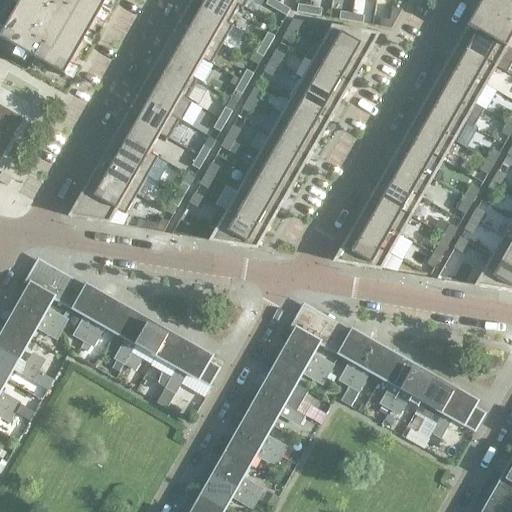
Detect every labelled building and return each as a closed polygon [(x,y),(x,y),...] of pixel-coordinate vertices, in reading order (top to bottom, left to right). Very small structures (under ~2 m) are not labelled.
[(65,77),(109,0),(23,0),(0,40),(30,57),(31,58),(36,61),(65,77)] [(235,3),(229,0),(192,0),(191,3),(224,22),(225,21),(234,4),(235,3)] [(229,0),(235,3),(234,4),(243,9),(247,0),(229,0)] [(276,11),(280,4),(273,0),(267,0),(265,5),(276,11)] [(511,0),(483,0),(469,26),(508,47),(511,39),(511,0)] [(224,22),(191,3),(180,22),(222,45),(233,26),(225,21),(224,22)] [(290,10),(280,4),(276,11),(286,17),(290,10)] [(308,15),(310,7),(298,5),(296,13),(308,15)] [(321,9),(310,7),(308,15),(320,17),(321,9)] [(395,22),(402,10),(392,8),(389,21),(395,22)] [(351,22),(352,14),(340,12),(339,20),(351,22)] [(364,16),(352,14),(351,22),(363,24),(364,16)] [(391,29),(395,22),(389,21),(381,19),(379,27),(391,29)] [(289,29),(296,33),(302,22),(294,20),(289,29)] [(222,45),(180,22),(170,41),(203,59),(202,60),(211,65),(222,45)] [(469,26),(458,45),(496,67),(508,47),(469,26)] [(362,65),(379,35),(333,27),(324,43),(362,65)] [(296,33),(289,29),(283,40),(290,44),(296,33)] [(269,47),(275,37),(268,33),(262,43),(269,47)] [(203,59),(170,41),(159,59),(192,78),(193,77),(202,60),(203,59)] [(263,58),(269,47),(262,43),(256,54),(263,58)] [(351,84),(362,65),(324,43),(313,62),(351,84)] [(458,45),(448,64),(486,86),(496,67),(458,45)] [(270,62),(277,66),(283,56),(276,52),(270,62)] [(192,78),(159,59),(148,78),(182,97),(181,98),(185,100),(197,80),(193,77),(192,78)] [(270,62),(264,72),(271,77),(277,66),(270,62)] [(340,102),(351,84),(313,62),(302,80),(340,102)] [(448,64),(437,83),(475,104),(486,86),(448,64)] [(208,77),(228,82),(231,71),(210,67),(208,77)] [(247,85),(253,74),(246,70),(240,81),(247,85)] [(182,97),(148,78),(138,97),(171,116),(171,115),(181,98),(182,97)] [(330,121),(340,102),(302,80),(292,99),(330,121)] [(242,95),(247,85),(240,81),(235,91),(242,95)] [(437,83),(426,102),(464,123),(475,104),(437,83)] [(256,104),(262,93),(255,89),(249,99),(256,104)] [(180,120),(171,115),(171,116),(138,97),(127,116),(160,134),(160,135),(168,140),(180,120)] [(249,99),(243,110),(250,114),(256,104),(249,99)] [(319,140),(330,121),(292,99),(281,118),(319,140)] [(426,102),(415,120),(454,142),(464,123),(426,102)] [(226,122),(232,112),(225,108),(219,118),(226,122)] [(160,134),(127,116),(116,134),(149,153),(150,153),(160,135),(160,134)] [(220,133),(226,122),(219,118),(213,129),(220,133)] [(308,159),(319,140),(281,118),(270,137),(308,159)] [(415,120),(405,139),(443,161),(454,142),(415,120)] [(511,125),(507,123),(501,133),(509,138),(511,131),(511,125)] [(227,137),(234,141),(241,131),(233,126),(227,137)] [(158,157),(150,153),(149,153),(116,134),(106,153),(147,177),(158,157)] [(227,137),(221,148),(228,152),(234,141),(227,137)] [(298,177),(308,159),(270,137),(259,156),(298,177)] [(405,139),(394,158),(432,180),(443,161),(405,139)] [(205,160),(211,149),(204,145),(198,156),(205,160)] [(486,160),(493,164),(499,154),(492,150),(486,160)] [(147,177),(106,153),(95,172),(136,196),(147,177)] [(199,170),(205,160),(198,156),(192,166),(199,170)] [(259,156),(249,174),(287,196),(298,177),(259,156)] [(394,158),(383,177),(422,198),(432,180),(394,158)] [(493,164),(486,160),(480,171),(487,175),(493,164)] [(206,175),(213,179),(219,168),(212,164),(206,175)] [(136,196),(95,172),(84,191),(117,210),(125,215),(136,196)] [(499,186),(505,176),(498,172),(492,182),(499,186)] [(249,174),(238,193),(276,215),(287,196),(249,174)] [(206,175),(200,185),(207,189),(213,179),(206,175)] [(383,177),(373,195),(411,217),(422,198),(383,177)] [(492,182),(486,193),(493,197),(499,186),(492,182)] [(183,197),(189,187),(182,183),(176,193),(183,197)] [(472,202),(478,192),(471,187),(465,198),(472,202)] [(109,224),(117,210),(84,191),(69,217),(109,224)] [(177,208),(183,197),(176,193),(170,204),(177,208)] [(189,204),(196,208),(203,197),(195,193),(189,204)] [(238,193),(227,212),(265,234),(276,215),(238,193)] [(373,195),(362,214),(400,236),(411,217),(373,195)] [(465,198),(459,208),(466,213),(472,202),(465,198)] [(227,212),(219,207),(208,226),(217,231),(211,241),(257,249),(265,234),(227,212)] [(478,224),(484,213),(477,209),(471,220),(478,224)] [(362,214),(351,233),(390,255),(400,236),(362,214)] [(163,233),(169,223),(162,219),(158,226),(155,232),(163,233)] [(155,232),(158,226),(147,220),(142,229),(155,232)] [(478,224),(471,220),(465,230),(472,234),(478,224)] [(511,243),(511,223),(503,238),(511,243)] [(443,235),(451,240),(457,229),(449,225),(443,235)] [(351,233),(335,262),(381,270),(390,255),(351,233)] [(451,240),(443,235),(437,246),(445,250),(451,240)] [(460,238),(454,249),(461,253),(468,242),(460,238)] [(511,267),(511,243),(503,238),(493,257),(511,267)] [(440,258),(433,254),(427,265),(434,269),(440,258)] [(511,267),(493,257),(476,286),(511,292),(511,267)] [(58,302),(69,282),(70,282),(71,280),(60,274),(60,272),(46,264),(42,271),(35,268),(34,267),(25,283),(29,285),(30,284),(56,298),(55,300),(58,302)] [(80,288),(70,282),(69,282),(58,302),(69,308),(80,288)] [(49,309),(55,300),(56,298),(30,284),(29,285),(18,305),(43,319),(49,322),(62,330),(67,322),(56,314),(49,309)] [(95,322),(108,297),(86,285),(73,309),(85,316),(80,324),(75,337),(83,341),(95,322)] [(115,333),(129,309),(108,297),(95,322),(83,341),(91,346),(100,336),(105,327),(115,333)] [(62,330),(49,322),(43,319),(18,305),(6,325),(32,340),(38,329),(45,334),(57,338),(62,330)] [(136,345),(149,321),(129,309),(115,333),(126,339),(121,347),(117,360),(124,365),(132,351),(136,345)] [(323,347),(335,327),(336,326),(325,319),(326,318),(311,309),(311,311),(308,315),(301,313),(300,312),(291,328),(295,330),(296,330),(296,329),(320,343),(319,345),(320,345),(323,347)] [(156,357),(170,332),(149,321),(136,345),(156,357)] [(0,349),(20,360),(32,340),(6,325),(0,336),(0,349)] [(334,353),(343,337),(346,333),(335,327),(323,347),(334,353)] [(315,355),(320,345),(319,345),(320,343),(296,329),(296,330),(295,330),(284,350),(309,365),(327,375),(332,367),(322,359),(315,355)] [(360,367),(374,342),(352,330),(338,354),(350,361),(345,369),(341,382),(349,386),(360,367)] [(177,368),(191,344),(170,332),(156,357),(177,368)] [(381,378),(394,354),(374,342),(360,367),(349,386),(357,391),(365,381),(370,373),(381,378)] [(219,369),(209,363),(212,356),(191,344),(177,368),(173,375),(166,388),(174,392),(182,382),(187,374),(199,381),(199,380),(209,386),(219,369)] [(0,376),(8,381),(20,360),(0,349),(0,376)] [(327,375),(309,365),(284,350),(272,371),(297,385),(303,375),(310,379),(323,383),(327,375)] [(133,369),(141,359),(132,351),(124,365),(133,369)] [(43,363),(33,354),(25,363),(39,371),(43,363)] [(401,390),(415,366),(394,354),(381,378),(391,384),(386,393),(382,405),(390,410),(401,390)] [(34,379),(39,371),(25,363),(21,374),(34,379)] [(422,402),(435,378),(415,366),(401,390),(390,410),(398,414),(407,404),(411,396),(422,402)] [(166,388),(173,375),(162,371),(158,383),(166,388)] [(285,406),(297,385),(272,371),(260,391),(285,406)] [(2,392),(8,381),(0,376),(0,404),(2,405),(15,413),(19,405),(9,396),(2,392)] [(442,414),(456,389),(435,378),(422,402),(432,408),(427,416),(423,428),(431,433),(442,414)] [(484,414),(474,408),(478,402),(456,389),(442,414),(431,433),(439,437),(448,427),(452,419),(464,426),(465,425),(474,431),(484,414)] [(304,416),(291,409),(285,406),(260,391),(248,412),(273,426),(280,415),(287,420),(299,424),(304,416)] [(309,408),(298,400),(291,409),(304,416),(309,408)] [(15,413),(2,405),(0,404),(0,417),(10,421),(15,413)] [(267,437),(273,426),(248,412),(236,433),(261,447),(262,447),(280,458),(285,450),(275,441),(267,437)] [(280,458),(262,447),(261,447),(236,433),(225,454),(250,468),(256,457),(263,461),(276,466),(280,458)] [(244,478),(250,468),(225,454),(213,474),(238,488),(257,499),(261,491),(251,483),(244,478)] [(511,460),(502,478),(511,483),(511,460)] [(257,499),(238,488),(213,474),(201,495),(226,509),(232,498),(240,503),(252,507),(257,499)] [(511,483),(502,478),(490,499),(511,510),(511,483)] [(224,511),(226,509),(201,495),(191,511),(224,511)] [(511,511),(511,510),(490,499),(482,511),(511,511)]
